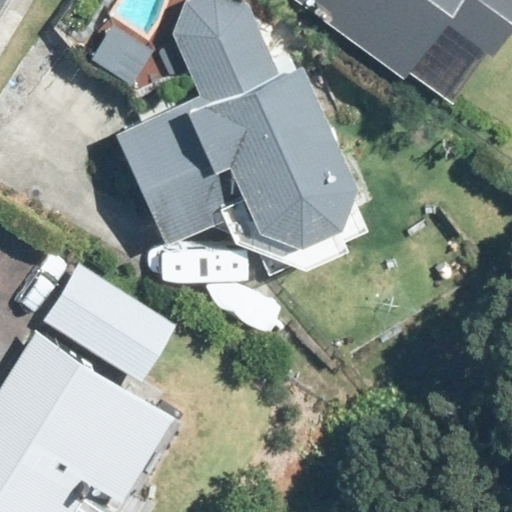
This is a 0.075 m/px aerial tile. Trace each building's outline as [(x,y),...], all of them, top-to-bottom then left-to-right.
[(268,47),(246,0),(177,0),(167,21),(193,81),(109,119),(159,227),(196,208),(248,227),(263,258),(362,214),(341,166),(346,155),(292,35),(268,47)] [(511,0),(309,0),(398,64),(405,54),(422,66),(456,19),(485,40),(511,2),(511,0)] [(106,22),(86,60),(137,86),(156,48),(106,22)] [(39,307),(136,370),(171,313),(76,252),(39,307)] [(0,511),(60,511),(87,470),(119,489),(171,405),(32,318),(0,368),(0,511)]
